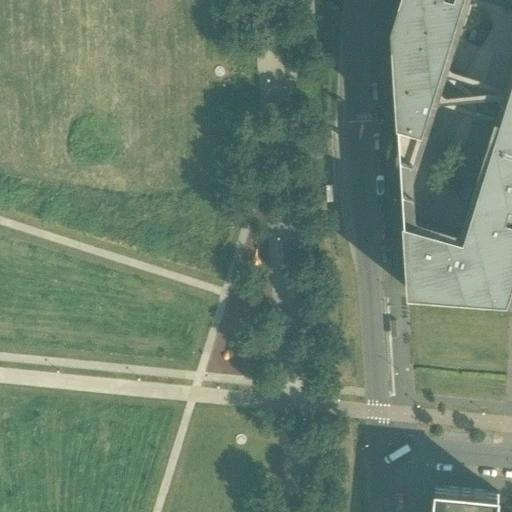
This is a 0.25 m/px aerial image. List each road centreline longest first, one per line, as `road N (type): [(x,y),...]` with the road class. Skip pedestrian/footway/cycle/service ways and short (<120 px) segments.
road 1 (residential): [(367,0),(359,23),(382,450)]
road 2 (residential): [(511,462),(382,450)]
